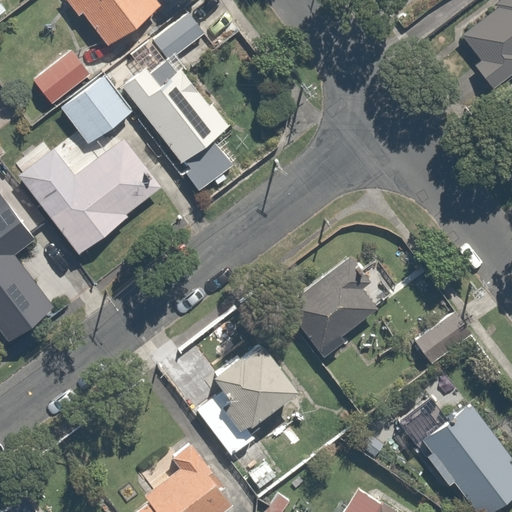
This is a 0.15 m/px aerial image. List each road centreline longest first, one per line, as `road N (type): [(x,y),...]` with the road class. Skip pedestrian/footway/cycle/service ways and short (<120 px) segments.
road 1 (residential): [(383,118),(0,416)]
road 2 (residential): [(511,278),(383,118)]
road 3 (residential): [(383,118),(295,0)]
